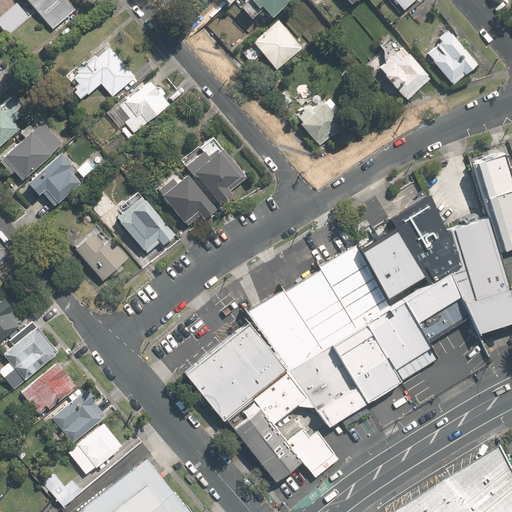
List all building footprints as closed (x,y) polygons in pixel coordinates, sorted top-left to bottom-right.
[(71,0),(28,0),(55,30),(79,9),(71,0)] [(290,0),(257,0),(270,16),(290,0)] [(415,0),(394,0),(403,10),(415,0)] [(301,49),(277,19),(251,41),(275,71),(301,49)] [(476,65),(449,33),(425,52),(452,84),(476,65)] [(135,75),(106,43),(72,73),(80,82),(72,89),(80,98),(100,81),(112,95),(135,75)] [(428,81),(400,46),(377,65),(405,99),(428,81)] [(153,76),(120,104),(131,116),(126,121),(135,132),(172,99),(153,76)] [(27,110),(13,93),(0,104),(0,145),(19,128),(14,122),(27,110)] [(340,121),(320,101),(298,122),(318,143),(340,121)] [(63,142),(42,120),(35,127),(32,123),(21,134),(24,137),(4,157),(25,179),(63,142)] [(196,172),(220,202),(234,191),(233,189),(250,176),(215,134),(183,161),(194,174),(196,172)] [(76,165),(63,150),(29,179),(40,193),(44,189),(56,204),(81,183),(70,170),(76,165)] [(486,214),(498,249),(511,245),(511,184),(502,152),(468,162),(486,214)] [(168,155),(143,174),(173,215),(199,196),(168,155)] [(130,179),(106,201),(141,239),(165,218),(130,179)] [(285,367),(307,395),(326,425),(364,400),(399,378),(435,357),(426,339),(468,316),(448,269),(458,263),(426,191),(387,215),(391,222),(355,246),(352,242),(317,264),(318,268),(283,290),(281,286),(245,310),(285,367)] [(88,207),(62,232),(95,266),(121,240),(88,207)] [(448,269),(468,316),(477,333),(511,319),(511,294),(510,287),(498,249),(486,214),(446,229),(458,263),(448,269)] [(511,286),(511,245),(498,249),(510,287),(511,286)] [(15,306),(6,295),(0,300),(0,340),(22,321),(12,309),(15,306)] [(257,407),(270,423),(307,395),(285,367),(245,320),(184,371),(222,422),(225,419),(231,427),(257,407)] [(59,351),(37,326),(5,353),(13,363),(2,372),(13,385),(23,376),(26,379),(59,351)] [(51,407),(75,386),(65,374),(69,370),(59,358),(22,390),(39,410),(47,403),(51,407)] [(98,400),(87,387),(53,415),(74,441),(105,415),(95,403),(98,400)] [(275,478),(299,459),(284,440),(270,423),(257,407),(231,427),(275,478)] [(123,445),(103,421),(78,442),(80,446),(72,452),(90,473),(123,445)] [(300,428),(284,440),(299,459),(309,471),(335,451),(316,427),(306,435),(300,428)] [(393,511),(511,511),(511,469),(502,448),(393,511)] [(192,511),(145,456),(74,511),(192,511)] [(65,486),(54,473),(43,482),(63,507),(81,491),(72,480),(65,486)]
